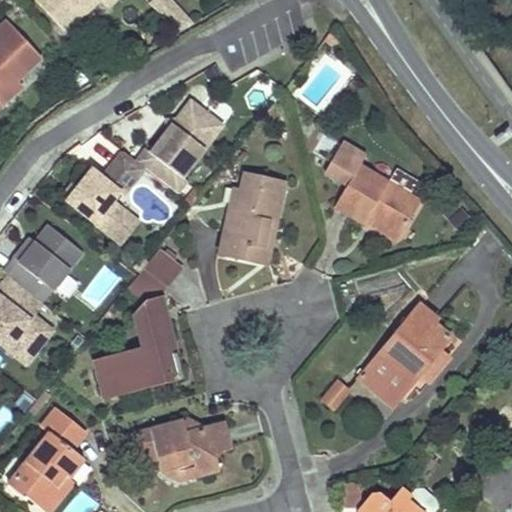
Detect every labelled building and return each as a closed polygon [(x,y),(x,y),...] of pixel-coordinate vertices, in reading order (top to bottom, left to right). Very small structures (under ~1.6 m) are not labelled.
[(34,0),(60,27),(89,0),(98,0),(100,1),(106,9),(115,0),(34,0)] [(100,1),(98,0),(89,0),(60,27),(66,34),(100,1)] [(173,0),(146,0),(180,32),(193,18),(173,0)] [(0,104),(2,107),(12,97),(22,87),(16,81),(40,58),(7,24),(0,30),(0,104)] [(145,171),(158,181),(166,170),(180,180),(221,127),(190,103),(176,122),(177,131),(168,132),(150,154),(145,151),(135,164),(145,171)] [(176,122),(167,123),(168,132),(177,131),(176,122)] [(87,154),(111,166),(121,148),(97,135),(87,154)] [(388,182),(360,166),(364,159),(340,145),(322,175),(347,189),(336,208),(363,224),(365,221),(369,214),(402,233),(420,201),(409,195),(418,180),(396,168),(388,182)] [(135,164),(122,153),(102,180),(92,172),(77,190),(71,199),(67,204),(112,239),(129,216),(113,204),(120,195),(123,198),(145,171),(135,164)] [(276,220),(280,203),(284,185),(245,176),(241,194),(238,208),(231,206),(221,255),(258,264),(269,218),(276,220)] [(66,195),(71,199),(77,190),(73,187),(66,195)] [(241,194),(234,193),(231,206),(238,208),(241,194)] [(365,221),(398,240),(402,233),(369,214),(365,221)] [(139,224),(129,216),(112,239),(122,246),(139,224)] [(258,264),(266,266),(276,220),(269,218),(258,264)] [(7,277),(33,297),(43,284),(52,291),(82,253),(47,227),(34,243),(18,264),(13,259),(2,273),(7,277)] [(13,259),(18,264),(34,243),(29,239),(13,259)] [(128,288),(145,302),(132,317),(141,348),(91,362),(100,396),(108,401),(140,392),(136,376),(152,371),(153,374),(154,377),(180,370),(175,355),(178,354),(163,298),(186,270),(159,249),(128,288)] [(104,265),(76,297),(93,311),(120,279),(104,265)] [(33,297),(7,277),(0,285),(0,345),(15,357),(26,342),(38,351),(53,332),(34,317),(43,305),(33,297)] [(408,385),(435,351),(446,338),(431,325),(435,321),(419,307),(359,381),(391,406),(408,385)] [(26,366),(38,351),(26,342),(15,357),(26,366)] [(418,394),(446,360),(435,351),(408,385),(418,394)] [(140,392),(182,380),(180,370),(154,377),(153,374),(152,371),(136,376),(140,392)] [(320,399),(328,405),(335,411),(349,394),(334,382),(320,399)] [(0,435),(15,416),(2,406),(0,408),(0,435)] [(72,453),(79,443),(86,434),(56,409),(41,428),(49,435),(9,486),(22,498),(25,496),(41,509),(58,488),(55,485),(63,476),(67,480),(82,461),(72,453)] [(194,434),(190,421),(185,423),(188,435),(194,434)] [(175,481),(195,475),(215,470),(210,452),(228,447),(222,426),(194,434),(188,435),(185,423),(139,434),(144,454),(153,451),(158,471),(171,468),(175,481)] [(44,511),(51,511),(73,484),(67,480),(63,476),(55,485),(58,488),(41,509),(44,511)] [(436,500),(423,489),(421,489),(415,490),(409,498),(406,502),(417,511),(434,511),(437,508),(436,500)] [(409,498),(404,494),(400,490),(390,502),(381,495),(371,495),(359,510),(359,511),(417,511),(406,502),(409,498)]
